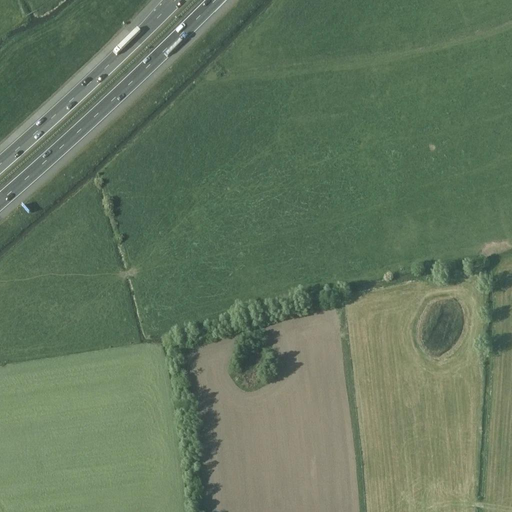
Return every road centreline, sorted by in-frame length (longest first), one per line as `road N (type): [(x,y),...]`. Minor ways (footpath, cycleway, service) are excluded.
road 1 (motorway): [(0,200),(215,0)]
road 2 (motorway): [(176,0),(0,163)]
